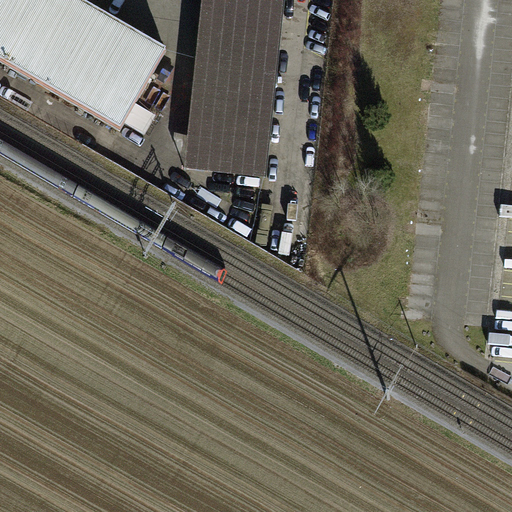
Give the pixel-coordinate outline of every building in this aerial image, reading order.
[(0,0),(0,58),(22,72),(63,0),(0,0)] [(82,0),(63,0),(22,72),(124,131),(170,51),(82,0)] [(207,0),(202,44),(283,52),(288,0),(207,0)] [(283,52),(202,44),(189,171),(269,179),(283,52)] [(148,135),(158,115),(143,108),(133,127),(148,135)]
